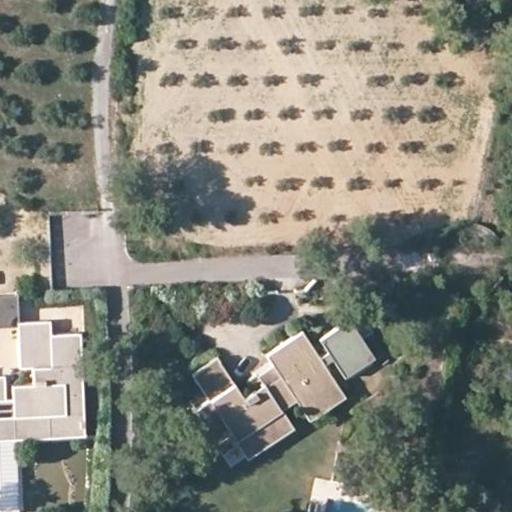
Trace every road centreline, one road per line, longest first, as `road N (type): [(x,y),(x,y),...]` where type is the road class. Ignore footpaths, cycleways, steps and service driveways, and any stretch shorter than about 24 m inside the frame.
road 1 (residential): [(110,272),(426,260)]
road 2 (track): [(107,0),(102,243)]
road 3 (residential): [(116,511),(122,426),(110,272)]
